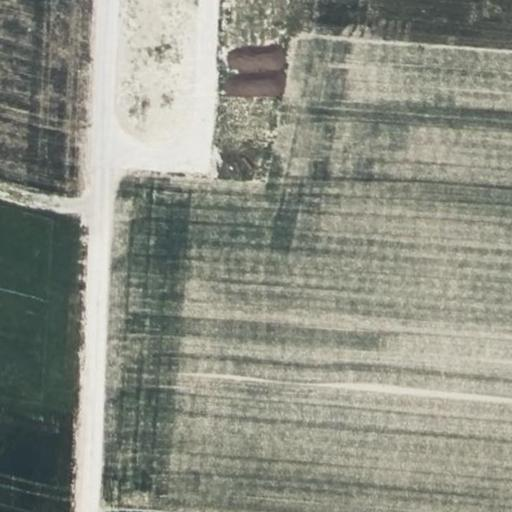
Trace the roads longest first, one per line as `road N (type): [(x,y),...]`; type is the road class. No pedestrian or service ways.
road 1 (track): [(201,0),(192,156),(97,148),(98,0)]
road 2 (track): [(97,148),(81,511)]
